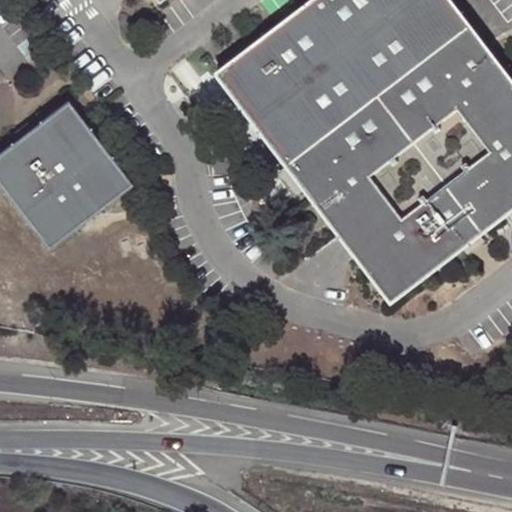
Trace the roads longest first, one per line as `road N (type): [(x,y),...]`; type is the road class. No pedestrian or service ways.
road 1 (trunk): [(511,467),(226,414),(0,384)]
road 2 (trunk): [(511,490),(224,448),(0,438)]
road 3 (trunk): [(217,511),(169,490),(0,463)]
